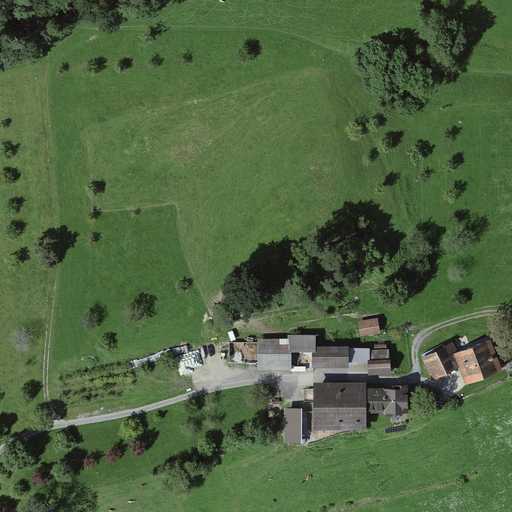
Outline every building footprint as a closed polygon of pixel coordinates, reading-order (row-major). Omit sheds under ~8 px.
[(360,319),(361,335),(382,333),(381,317),(360,319)] [(461,365),(469,385),(507,369),(494,339),(461,352),(456,354),(461,365)] [(255,342),(255,372),(297,372),(296,342),(255,342)] [(456,342),(425,358),(435,378),(461,365),(456,354),(461,352),(456,342)] [(310,348),(309,369),(344,369),(344,348),(310,348)] [(370,359),(370,375),(392,375),(392,358),(370,359)] [(316,385),(315,428),(367,429),(368,411),(368,386),(316,385)] [(407,386),(368,386),(368,411),(407,412),(407,386)]
